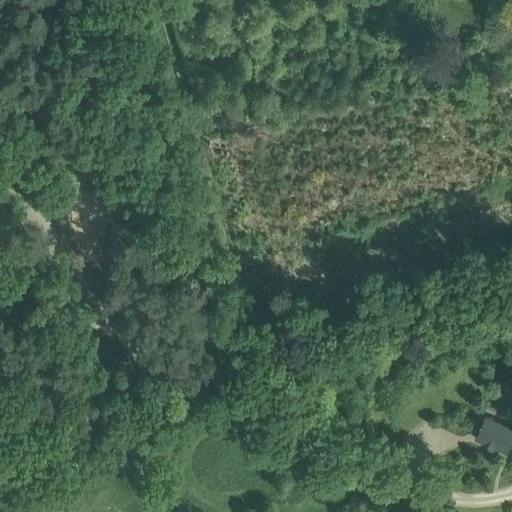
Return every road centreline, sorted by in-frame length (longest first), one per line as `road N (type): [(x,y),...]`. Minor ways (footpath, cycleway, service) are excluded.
road 1 (unknown): [(179,384),(282,447),(368,470),(457,481),(511,476)]
road 2 (track): [(0,481),(179,384),(120,332),(90,324)]
road 3 (residential): [(90,324),(82,296),(0,167)]
road 4 (residential): [(90,324),(82,352),(0,414)]
